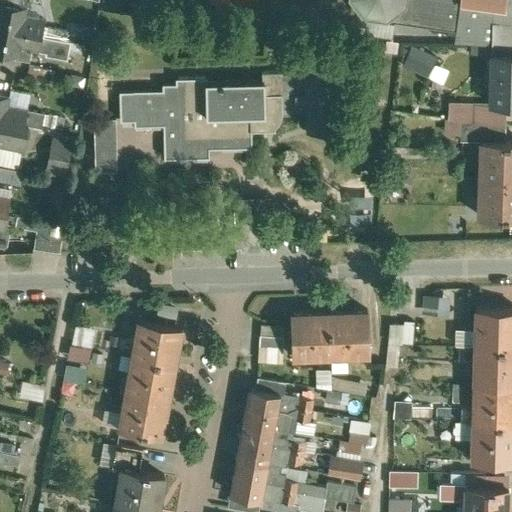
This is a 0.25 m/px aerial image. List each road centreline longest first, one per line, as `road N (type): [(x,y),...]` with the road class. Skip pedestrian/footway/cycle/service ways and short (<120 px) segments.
road 1 (residential): [(238,268),(511,262)]
road 2 (residential): [(194,511),(238,268)]
road 3 (unknown): [(27,511),(63,275)]
road 4 (residential): [(0,278),(238,268)]
road 5 (unknown): [(366,511),(381,382)]
